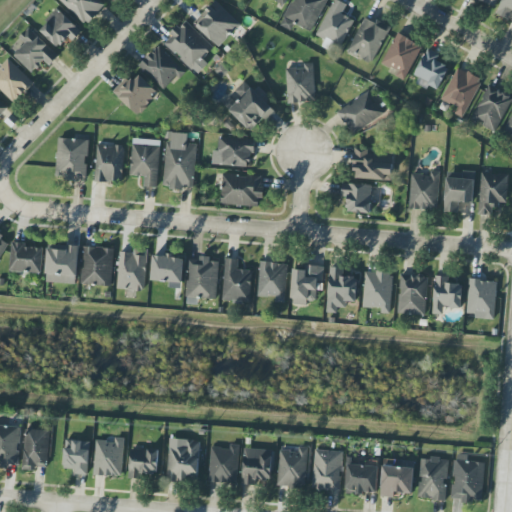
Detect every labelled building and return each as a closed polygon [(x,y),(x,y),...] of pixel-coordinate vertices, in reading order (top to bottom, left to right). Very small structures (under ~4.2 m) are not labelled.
[(59,0),(87,26),(106,6),(99,0),(59,0)] [(311,33),(327,0),(293,0),(280,26),(293,32),(296,25),(311,33)] [(354,20),(342,15),(347,4),(337,0),(333,0),(317,35),(342,46),(354,20)] [(473,0),(494,9),(498,0),(473,0)] [(511,0),(503,0),(497,15),(509,20),(511,11),(511,0)] [(219,47),(241,24),(215,1),(194,24),(219,47)] [(73,42),(82,32),(58,10),(39,30),(59,48),(68,38),(73,42)] [(348,53),(374,63),(390,26),(376,20),(375,23),(363,18),(348,53)] [(164,43),(197,75),(208,63),(203,59),(214,48),(185,20),(164,43)] [(25,43),(13,55),(32,73),(44,60),(49,66),(59,56),(29,27),(19,38),(25,43)] [(405,81),(422,46),(397,33),(382,64),(398,72),(396,77),(405,81)] [(138,67),(164,92),(184,71),(158,46),(138,67)] [(439,54),(426,49),(414,78),(440,89),(449,67),(436,61),(439,54)] [(33,83),(7,58),(0,65),(0,89),(14,103),(33,83)] [(286,69),(287,104),(315,103),(314,63),(304,64),(304,68),(286,69)] [(441,100),(458,108),(455,114),(463,118),(482,80),(457,68),(441,100)] [(115,95),(138,116),(159,93),(136,72),(115,95)] [(254,132),(273,108),(255,93),(257,92),(244,82),(224,107),(254,132)] [(495,132),(511,99),(511,97),(488,85),(471,119),(495,132)] [(353,136),(385,115),(370,91),(337,112),(353,136)] [(0,116),(8,108),(0,100),(0,116)] [(196,144),(187,144),(187,134),(166,132),(163,187),(194,189),(196,144)] [(88,140),(58,138),(56,180),(76,181),(76,178),(86,178),(88,140)] [(253,140),(219,138),(218,151),(213,151),(213,166),(252,167),(253,140)] [(160,140),(132,139),(131,176),(144,177),(144,187),(158,188),(160,140)] [(95,182),(122,183),(124,146),(97,145),(95,182)] [(354,179),(392,181),(394,151),(355,149),(354,179)] [(440,172),(430,172),(430,175),(411,175),(409,210),(438,211),(440,172)] [(475,173),(446,172),(445,212),(459,212),(459,202),(474,203),(475,173)] [(493,216),(493,205),(507,206),(508,174),(480,173),(479,215),(493,216)] [(260,207),(261,176),(223,175),(222,206),(260,207)] [(342,197),(348,197),(347,212),(371,213),(372,185),(342,184),(342,197)] [(0,257),(9,242),(0,236),(0,257)] [(11,272),(43,273),(44,248),(27,247),(27,243),(12,242),(11,272)] [(77,284),(79,247),(48,245),(46,283),(77,284)] [(82,286),(112,287),(114,248),(83,247),(82,286)] [(147,249),(133,249),(133,253),(119,252),(118,290),(146,290),(147,249)] [(183,289),(183,259),(173,258),(173,256),(153,255),(152,281),(170,282),(170,288),(183,289)] [(217,299),(219,262),(210,262),(210,258),(188,257),(186,298),(217,299)] [(251,271),(238,270),(238,259),(225,259),(223,302),(250,303),(251,271)] [(258,296),(276,297),(276,302),(286,303),(288,263),(260,262),(258,296)] [(293,269),(291,304),(307,305),(307,301),(317,302),(318,282),(323,282),(324,266),(305,266),(304,270),(293,269)] [(328,313),(337,313),(337,308),(346,308),(346,302),(357,302),(358,277),(342,277),(343,268),(329,267),(328,313)] [(381,309),(381,314),(391,314),(392,272),(364,272),(364,308),(381,309)] [(427,276),(400,275),(399,315),(426,315),(427,276)] [(448,277),(435,276),(434,314),(444,315),(444,308),(462,308),(463,284),(448,284),(448,277)] [(495,319),(497,281),(469,280),(467,318),(495,319)] [(21,427),(0,425),(0,466),(19,467),(21,427)] [(23,470),(36,471),(36,467),(48,468),(49,430),(24,429),(23,470)] [(123,477),(124,438),(115,438),(115,442),(95,441),(94,476),(123,477)] [(200,441),(169,439),(168,480),(198,482),(200,441)] [(90,441),(65,440),(64,469),(74,469),(74,474),(89,475),(90,441)] [(209,484),(237,485),(239,445),(230,445),(230,449),(211,448),(209,484)] [(298,451),(279,451),(278,486),(307,487),(308,448),(299,448),(298,451)] [(129,478),(142,479),(142,474),(158,474),(159,450),(130,449),(129,478)] [(272,450),(244,449),(243,486),(255,486),(255,480),(271,481),(272,450)] [(314,490),(342,490),(342,451),(314,450),(314,490)] [(452,500),(483,501),(484,462),(466,462),(466,455),(454,455),(452,500)] [(446,500),(447,459),(420,458),(419,499),(446,500)] [(413,494),(414,461),(383,460),(382,497),(394,498),(394,493),(413,494)] [(347,493),(378,494),(378,466),(348,465),(347,493)]
